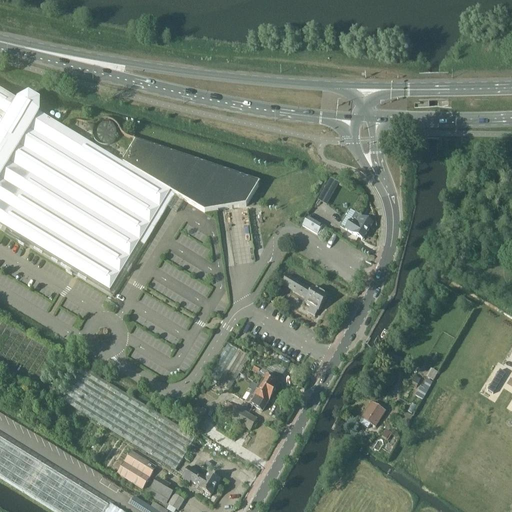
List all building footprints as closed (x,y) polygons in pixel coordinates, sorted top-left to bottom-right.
[(0,231),(4,234),(7,230),(110,293),(171,192),(184,201),(205,213),(217,212),(246,207),(259,185),(260,186),(260,185),(136,141),(122,164),(40,115),(40,102),(29,95),(26,97),(18,101),(0,90),(0,231)] [(118,134),(118,131),(118,129),(117,126),(115,122),(113,121),(110,119),(106,118),(103,119),(101,119),(99,120),(97,122),(94,125),(93,128),(93,131),(93,135),(94,137),(96,140),(99,143),(102,144),(105,144),(108,144),(110,144),(113,142),(115,140),(117,137),(118,134)] [(317,237),(323,227),(308,218),(302,228),(317,237)] [(371,225),(359,218),(355,225),(350,222),(345,231),(362,241),(371,225)] [(311,292),(287,277),(281,286),(306,301),(304,304),(310,308),(307,313),(314,317),(317,311),(318,312),(327,297),(313,288),(311,292)] [(299,307),(303,300),(293,294),(289,301),(292,302),(290,305),(296,308),(297,306),(299,307)] [(243,354),(222,386),(229,391),(250,358),(243,354)] [(269,399),(278,384),(264,375),(265,373),(256,367),(253,372),(262,378),(261,379),(263,380),(260,386),(258,385),(254,391),(269,399)] [(64,405),(83,373),(82,371),(62,404),(64,405)] [(500,371),(487,391),(493,395),(505,374),(502,378),(498,375),(500,371)] [(175,471),(194,439),(83,373),(64,405),(175,471)] [(411,383),(417,386),(420,380),(414,377),(411,383)] [(261,412),(269,399),(254,391),(251,396),(253,397),(249,405),(261,412)] [(251,431),(257,420),(229,404),(223,414),(235,422),(226,437),(231,440),(240,425),(251,431)] [(375,430),(385,414),(371,405),(360,421),(375,430)] [(196,411),(190,407),(188,411),(203,421),(207,414),(198,408),(196,411)] [(386,440),(391,433),(386,430),(382,437),(386,440)] [(109,506),(0,438),(0,476),(56,511),(125,511),(126,511),(111,502),(109,506)] [(144,491),(155,472),(148,468),(151,463),(132,451),(118,474),(144,491)] [(206,481),(206,480),(195,474),(197,472),(189,468),(182,480),(190,484),(191,482),(201,488),(200,490),(211,496),(220,480),(210,474),(206,481)] [(168,506),(167,505),(169,501),(173,495),(168,491),(171,486),(158,478),(149,496),(159,502),(157,504),(169,511),(177,511),(184,501),(175,495),(168,506)] [(140,511),(157,511),(135,497),(130,505),(140,511)]
